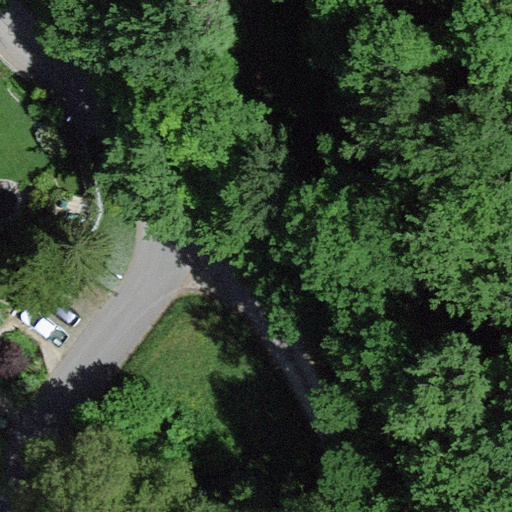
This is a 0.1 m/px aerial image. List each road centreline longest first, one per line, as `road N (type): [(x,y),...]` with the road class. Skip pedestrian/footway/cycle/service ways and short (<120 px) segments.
road 1 (residential): [(13,511),(26,444),(166,261),(114,137),(0,29)]
road 2 (track): [(382,511),(243,287),(166,261)]
